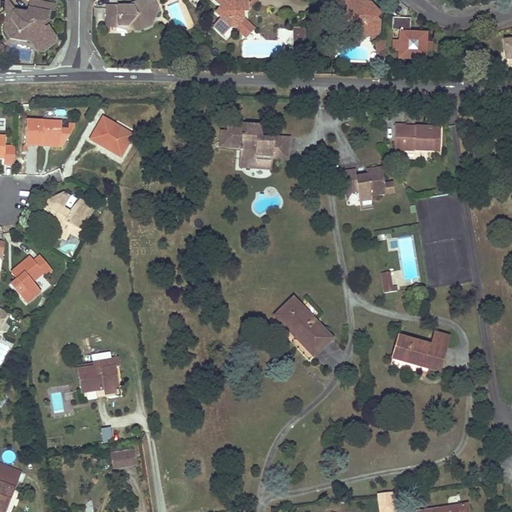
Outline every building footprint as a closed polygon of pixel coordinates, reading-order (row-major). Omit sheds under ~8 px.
[(158,11),(156,6),(155,2),(151,1),(145,3),(143,0),(141,0),(135,3),(135,6),(128,9),(120,9),(120,6),(117,6),(107,6),(107,8),(107,25),(128,26),(128,28),(138,28),(150,23),(147,15),(158,11)] [(237,28),(236,29),(245,29),(246,21),(244,21),(244,12),(243,5),(248,5),(247,0),(212,0),(220,8),(216,13),(222,18),(214,27),(215,27),(222,34),(224,36),(232,28),(237,28)] [(248,13),(258,0),(247,0),(248,5),(243,5),(244,12),(248,13)] [(350,16),(349,19),(349,22),(354,28),(351,30),(361,40),(369,33),(372,31),(375,34),(378,31),(379,20),(375,16),(378,13),(369,3),(366,6),(360,0),(332,0),(330,3),(335,9),(343,9),(350,16)] [(47,19),(47,16),(48,13),(52,10),(54,5),(30,1),(28,12),(25,13),(14,11),(7,16),(8,17),(11,21),(6,25),(4,31),(10,38),(26,41),(29,39),(37,51),(42,52),(54,43),(55,37),(48,27),(45,29),(42,24),(43,21),(47,19)] [(5,12),(7,16),(14,11),(8,1),(5,12)] [(128,26),(107,25),(106,28),(118,28),(128,30),(139,30),(151,26),(158,11),(147,15),(150,23),(138,28),(128,28),(128,26)] [(350,16),(343,22),(351,30),(354,28),(349,22),(349,19),(350,16)] [(393,51),(395,51),(400,51),(400,59),(408,60),(408,57),(418,57),(418,52),(426,52),(430,52),(431,42),(426,42),(426,34),(422,34),(418,34),(408,33),(409,29),(409,20),(394,19),(394,28),(401,29),(401,41),(393,41),(393,51)] [(255,29),(246,21),(245,29),(236,29),(246,38),(255,29)] [(293,28),(293,30),(300,35),(301,35),(301,39),(298,39),(298,53),(306,53),(306,29),(293,28)] [(300,35),(293,30),(292,53),(298,53),(298,39),(301,39),(301,35),(300,35)] [(377,61),(385,62),(386,47),(377,47),(377,61)] [(418,57),(408,57),(408,60),(425,60),(426,52),(418,52),(418,57)] [(111,132),(115,125),(102,117),(98,125),(111,132)] [(35,121),(26,121),(25,145),(40,145),(40,140),(65,142),(73,130),(73,125),(67,125),(67,123),(60,122),(50,122),(35,121)] [(403,122),(394,121),(393,140),(402,141),(402,148),(437,150),(438,126),(404,124),(403,122)] [(121,155),(126,146),(132,137),(121,131),(122,129),(115,125),(111,132),(98,125),(90,140),(104,148),(105,146),(121,155)] [(238,125),(227,125),(226,132),(221,132),(221,146),(241,147),(240,159),(255,160),(255,167),(271,167),(271,157),(287,157),(288,140),(267,139),(266,142),(260,141),(260,135),(261,126),(245,126),(245,128),(238,128),(238,125)] [(121,131),(132,137),(133,135),(122,129),(121,131)] [(0,157),(3,158),(3,163),(14,164),(15,147),(4,147),(4,137),(0,136),(0,157)] [(402,141),(393,140),(392,151),(402,152),(402,148),(402,141)] [(105,146),(104,148),(120,157),(121,155),(105,146)] [(353,170),(340,172),(343,194),(356,192),(358,201),(370,199),(370,196),(385,194),(394,192),(392,182),(383,183),(381,168),(365,171),(366,176),(354,178),(353,170)] [(65,191),(49,199),(45,205),(50,207),(53,202),(62,208),(70,194),(65,191)] [(349,205),(357,204),(356,196),(348,198),(349,205)] [(40,215),(41,217),(43,219),(55,225),(56,224),(59,226),(54,234),(64,240),(69,231),(78,235),(92,210),(79,202),(80,200),(77,198),(69,212),(62,208),(53,202),(50,207),(45,205),(40,215)] [(39,256),(36,259),(33,261),(29,257),(13,271),(19,278),(10,285),(25,304),(39,292),(31,282),(42,273),(44,276),(51,270),(39,256)] [(391,272),(383,273),(386,289),(393,287),(391,272)] [(295,338),(304,347),(313,356),(332,338),(293,298),(277,314),(298,336),(295,338)] [(445,337),(440,335),(434,334),(431,346),(398,337),(392,359),(435,371),(445,337)] [(58,371),(58,340),(42,341),(42,371),(58,371)] [(118,394),(116,381),(115,368),(119,367),(117,358),(94,361),(95,366),(78,368),(82,391),(104,388),(105,393),(116,391),(116,394),(118,394)] [(110,428),(101,429),(103,443),(112,441),(110,428)] [(135,466),(134,458),(133,450),(110,453),(113,469),(135,466)] [(0,511),(3,511),(9,500),(21,472),(0,462),(0,511)] [(396,511),(393,493),(377,494),(379,511),(396,511)]
